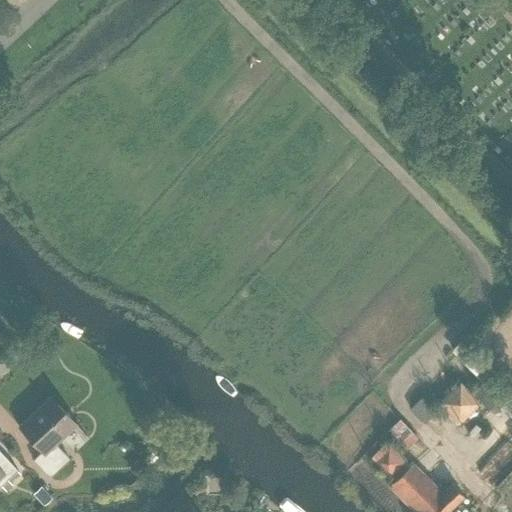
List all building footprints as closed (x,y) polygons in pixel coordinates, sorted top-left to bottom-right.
[(511,394),(492,374),(473,392),(494,413),(511,394)] [(458,428),(481,410),(462,385),(438,404),(458,428)] [(55,443),(76,424),(51,397),(19,426),(42,451),(33,460),(50,477),(69,458),(55,443)] [(436,412),(422,397),(411,408),(424,423),(436,412)] [(418,437),(400,419),(388,431),(405,449),(418,437)] [(17,471),(18,470),(0,451),(0,486),(0,487),(1,486),(7,491),(13,485),(11,483),(20,474),(17,471)] [(131,469),(134,473),(138,477),(147,470),(138,460),(130,467),(131,469)] [(450,511),(465,498),(452,484),(442,493),(413,463),(388,487),(412,511),(450,511)] [(52,497),(41,486),(33,494),(44,505),(52,497)]
